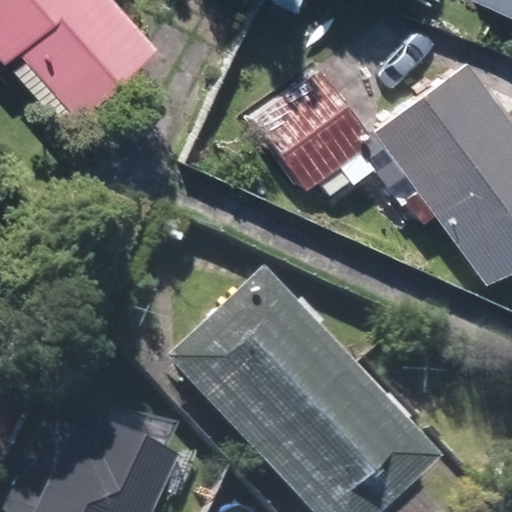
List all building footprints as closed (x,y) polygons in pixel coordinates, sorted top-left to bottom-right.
[(138,45),(97,0),(0,0),(0,79),(45,129),(138,45)] [(511,0),(464,0),(511,22),(511,0)] [(511,254),(511,143),(450,61),(357,130),(473,284),(511,254)] [(372,511),(426,462),(248,273),(153,362),(294,511),(372,511)] [(120,511),(145,457),(44,411),(0,507),(0,511),(120,511)]
